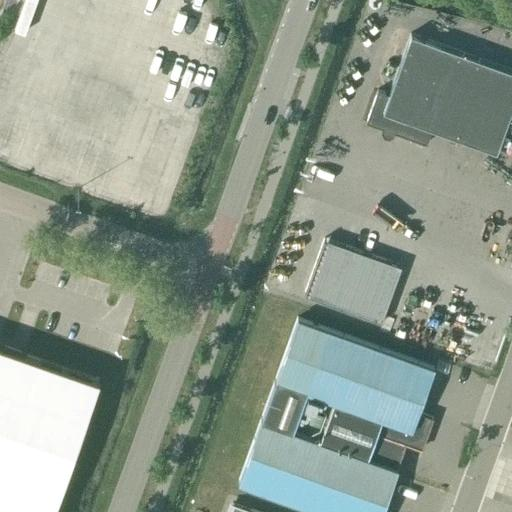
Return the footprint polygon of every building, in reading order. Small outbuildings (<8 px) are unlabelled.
[(496,151),(511,106),(511,69),(410,33),(389,93),(377,89),(366,121),(382,127),(381,131),(383,135),(388,137),(393,135),(394,131),(426,142),(432,128),(496,151)] [(381,321),(401,264),(324,237),(304,293),(381,321)] [(434,365),(327,327),(297,316),(239,481),(325,511),(381,511),(398,467),(394,465),(403,441),(421,448),(433,416),(417,410),(434,365)] [(0,511),(51,511),(98,379),(0,345),(0,511)] [(258,511),(232,502),(228,511),(258,511)]
